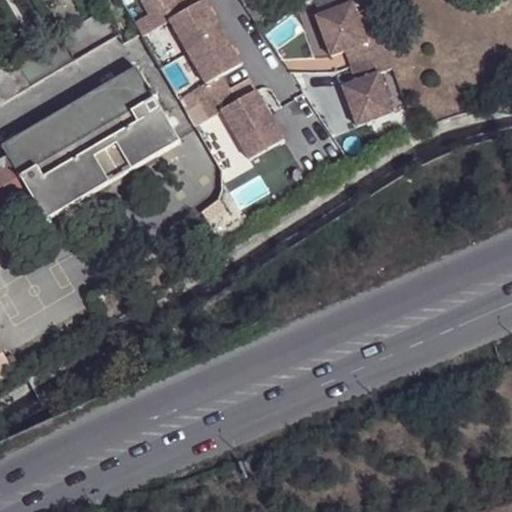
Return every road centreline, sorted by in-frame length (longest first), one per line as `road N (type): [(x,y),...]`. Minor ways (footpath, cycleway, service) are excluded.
road 1 (primary): [(511,257),(47,470),(0,501)]
road 2 (primary): [(27,511),(457,327)]
